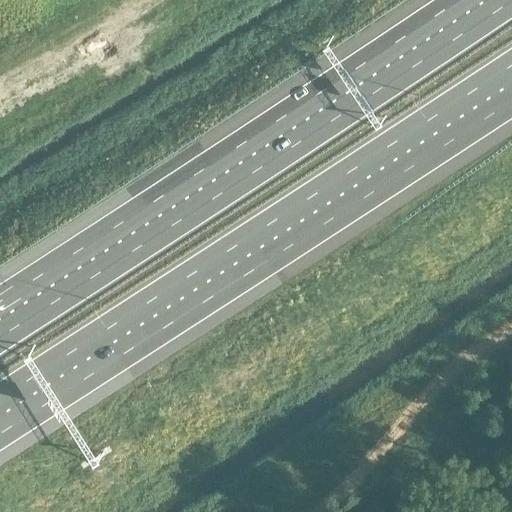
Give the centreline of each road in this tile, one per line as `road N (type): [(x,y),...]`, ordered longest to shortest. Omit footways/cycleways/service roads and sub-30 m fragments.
road 1 (motorway): [(0,413),(511,82)]
road 2 (motorway): [(484,0),(0,319)]
